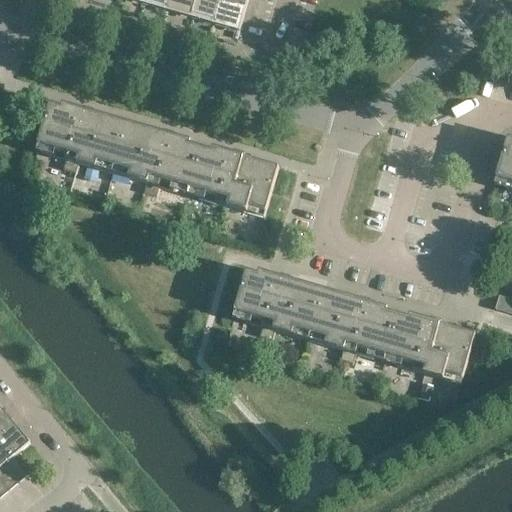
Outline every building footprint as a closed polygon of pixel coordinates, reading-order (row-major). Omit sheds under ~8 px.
[(169,0),(142,0),(141,5),(166,12),(169,0)] [(195,0),(169,0),(166,12),(190,19),(195,0)] [(227,0),(195,0),(190,19),(219,29),(227,0)] [(253,0),(227,0),(219,29),(243,36),(253,0)] [(67,112),(50,107),(39,148),(50,151),(48,157),(66,163),(63,172),(74,175),(77,166),(110,175),(125,125),(68,108),(67,112)] [(186,143),(125,125),(110,175),(148,186),(146,196),(157,199),(159,189),(177,195),(179,189),(190,192),(201,151),(185,146),(186,143)] [(511,142),(508,141),(496,182),(507,185),(506,191),(511,193),(511,142)] [(218,155),(201,151),(190,192),(201,195),(199,201),(264,220),(279,169),(219,152),(218,155)] [(264,279),(247,274),(235,315),(247,318),(245,324),(264,330),(261,339),(273,342),(275,333),(310,343),(325,293),(265,276),(264,279)] [(383,310),(325,293),(310,343),(345,353),(342,363),(353,366),(356,357),(374,362),(375,356),(391,362),(402,321),(382,313),(383,310)] [(511,301),(499,297),(495,311),(511,316),(511,301)] [(419,326),(402,321),(391,362),(401,365),(400,371),(465,390),(480,340),(420,322),(419,326)] [(422,384),(417,400),(428,403),(433,387),(422,384)] [(10,421),(2,410),(0,411),(0,439),(14,428),(9,422),(10,421)] [(19,435),(14,428),(0,439),(0,469),(4,466),(13,458),(30,444),(21,433),(19,435)] [(20,466),(13,458),(4,466),(19,485),(28,477),(20,466)] [(19,485),(4,466),(0,469),(0,480),(10,492),(19,485)] [(10,492),(0,480),(0,499),(0,500),(10,492)]
